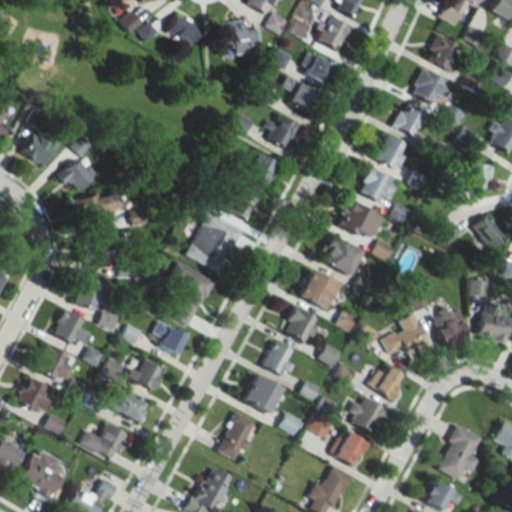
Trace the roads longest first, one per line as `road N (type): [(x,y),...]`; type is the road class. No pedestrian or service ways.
road 1 (residential): [(127,511),(399,0)]
road 2 (residential): [(368,511),(445,381),(475,374),(511,391)]
road 3 (residential): [(0,341),(37,271),(40,249),(26,208),(0,185)]
